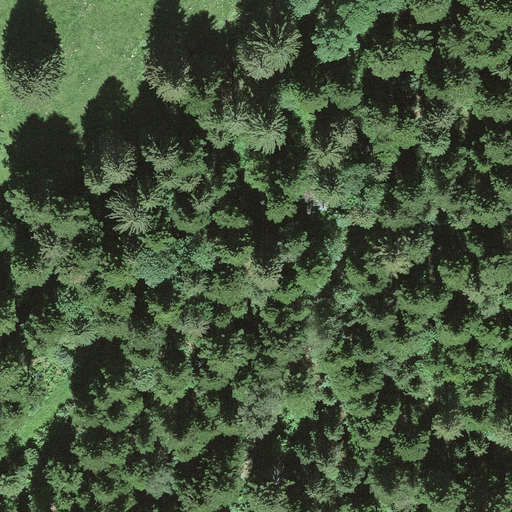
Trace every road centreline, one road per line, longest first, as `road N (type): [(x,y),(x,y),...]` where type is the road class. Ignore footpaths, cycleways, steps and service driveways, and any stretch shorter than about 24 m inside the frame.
road 1 (track): [(0,459),(236,175),(312,106),(381,0)]
road 2 (track): [(213,511),(272,415),(395,161),(458,0)]
